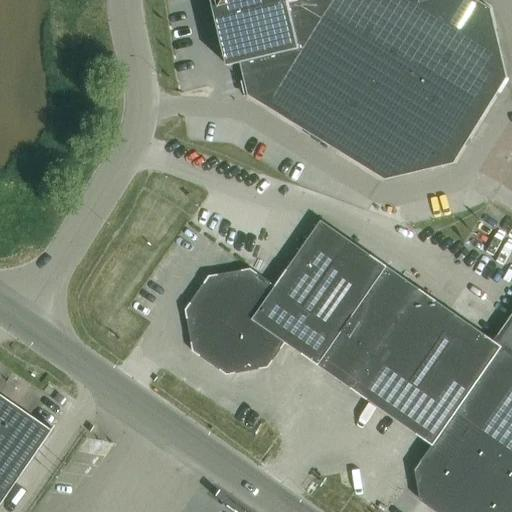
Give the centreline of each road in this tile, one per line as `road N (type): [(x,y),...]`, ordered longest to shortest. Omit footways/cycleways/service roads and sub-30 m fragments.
road 1 (unclassified): [(18,322),(133,151),(145,110),(125,0)]
road 2 (unclassified): [(291,511),(18,322)]
